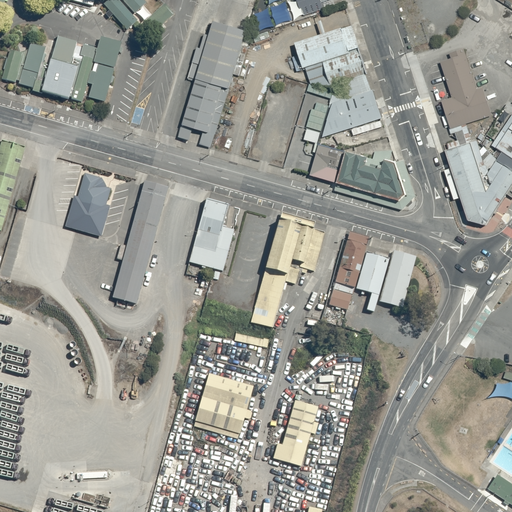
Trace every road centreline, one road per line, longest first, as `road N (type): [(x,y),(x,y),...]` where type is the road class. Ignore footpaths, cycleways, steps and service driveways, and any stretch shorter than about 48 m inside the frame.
road 1 (unclassified): [(432,236),(0,114)]
road 2 (residential): [(432,236),(434,202),(370,0)]
road 3 (trunk): [(384,452),(475,279)]
road 4 (residential): [(384,452),(488,511)]
